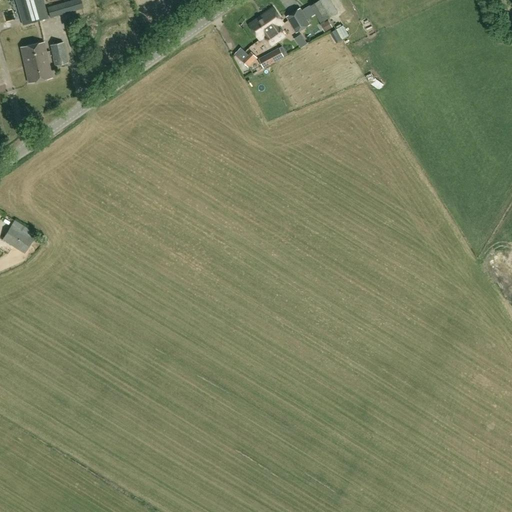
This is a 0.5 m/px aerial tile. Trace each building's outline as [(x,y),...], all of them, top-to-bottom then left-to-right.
[(43,0),(15,0),(23,25),(49,17),(43,0)] [(81,0),(71,0),(47,7),(50,17),(83,8),(81,0)] [(321,23),(339,13),(331,0),(320,0),(310,6),(321,23)] [(274,7),(262,15),(279,41),(286,37),(279,26),(284,23),(274,7)] [(287,16),(297,33),(310,25),(301,8),(287,16)] [(279,41),(262,15),(249,23),(260,39),(265,36),(272,47),(279,41)] [(345,24),(339,27),(344,39),(351,36),(345,24)] [(297,35),(302,46),(309,43),(304,32),(297,35)] [(21,47),(25,65),(48,60),(44,42),(21,47)] [(51,45),(55,65),(67,63),(63,42),(51,45)] [(280,48),(259,58),(264,67),(285,57),(280,48)] [(251,66),(260,57),(255,52),(245,61),(251,66)] [(52,77),(48,60),(25,65),(28,82),(52,77)] [(384,89),(387,83),(371,73),(368,79),(384,89)] [(37,233),(15,219),(2,239),(13,247),(12,250),(22,256),(24,253),(25,254),(37,233)]
